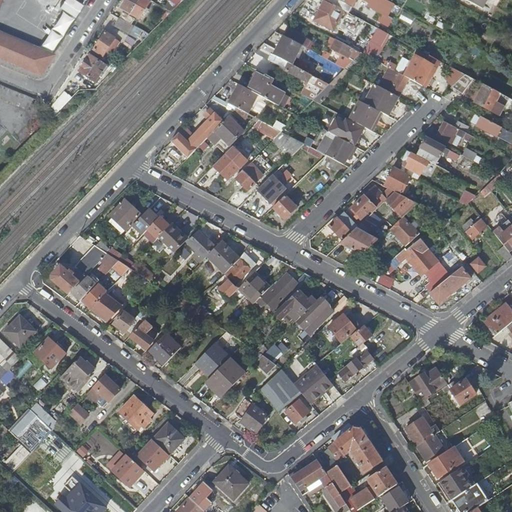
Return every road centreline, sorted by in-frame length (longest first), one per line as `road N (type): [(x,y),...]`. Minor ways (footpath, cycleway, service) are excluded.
road 1 (residential): [(19,279),(221,431)]
road 2 (residential): [(285,0),(125,165)]
road 3 (residential): [(284,249),(428,111)]
road 4 (residential): [(284,249),(125,165)]
road 5 (residential): [(439,331),(284,249)]
road 6 (residential): [(221,431),(275,465),(356,396)]
road 7 (residential): [(104,0),(44,90),(0,72)]
road 8 (residential): [(125,165),(19,279)]
road 9 (residential): [(434,511),(356,396)]
